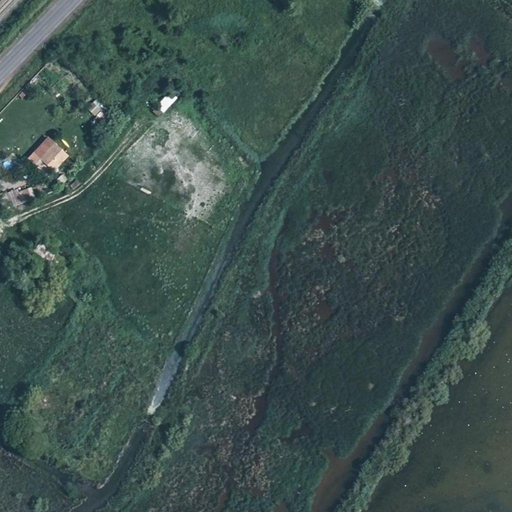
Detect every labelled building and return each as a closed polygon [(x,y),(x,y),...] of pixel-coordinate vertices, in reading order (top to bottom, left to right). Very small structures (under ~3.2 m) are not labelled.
[(157,106),(164,113),(177,99),(169,93),(157,106)] [(89,105),(93,116),(103,111),(99,100),(89,105)] [(104,133),(118,118),(111,112),(97,127),(104,133)] [(47,177),(68,155),(48,137),(35,152),(40,158),(34,164),(47,177)] [(29,159),(30,161),(34,164),(40,158),(35,152),(29,159)] [(68,178),(62,174),(58,179),(64,183),(68,178)] [(18,189),(23,202),(35,197),(31,184),(18,189)] [(6,192),(12,207),(23,202),(18,189),(6,192)] [(0,202),(5,210),(12,207),(6,192),(6,191),(0,193),(0,202)] [(49,275),(61,258),(41,243),(29,259),(49,275)] [(80,295),(82,296),(93,281),(62,257),(61,258),(49,275),(51,276),(80,295)] [(47,419),(58,403),(49,397),(38,412),(47,419)]
